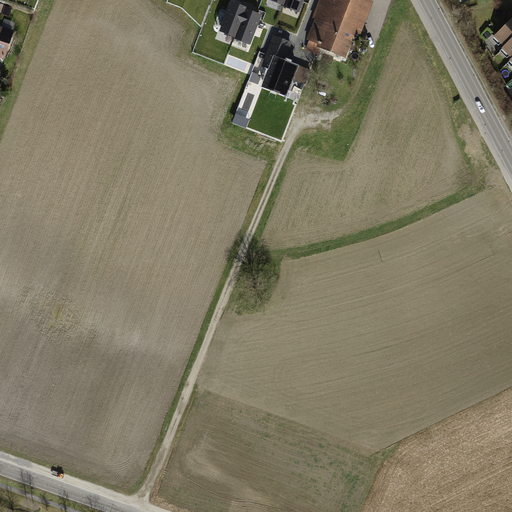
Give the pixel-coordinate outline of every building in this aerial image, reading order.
[(268,0),(282,6),(282,8),(300,14),(305,0),(268,0)] [(315,19),(304,47),(307,49),(306,50),(318,55),(321,48),(346,58),(355,36),(361,38),(375,3),(366,0),(320,0),(313,18),(315,19)] [(231,3),(220,32),(233,37),(233,39),(250,45),(262,16),(250,12),(246,10),(247,9),(242,7),(231,3)] [(511,17),(491,38),(501,48),(511,37),(511,17)] [(0,26),(0,57),(6,60),(15,32),(0,26)] [(268,70),(261,89),(286,98),(298,67),(289,63),(284,61),(292,42),(274,36),(262,67),(268,70)] [(511,37),(501,48),(511,58),(511,57),(511,37)] [(311,71),(300,66),(294,80),(305,85),(311,71)] [(262,76),(254,72),(250,82),(259,85),(262,76)] [(250,120),(237,115),(233,123),(246,129),(250,120)]
